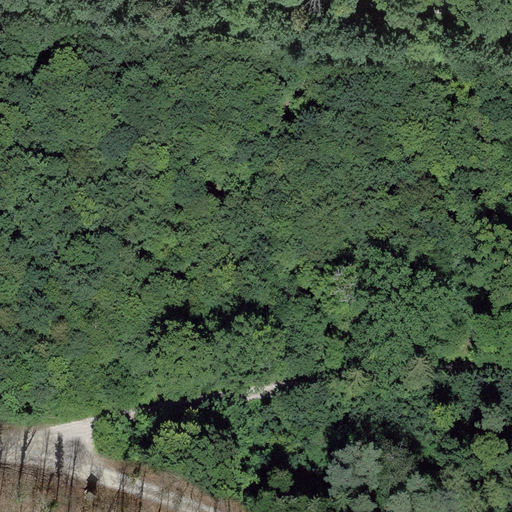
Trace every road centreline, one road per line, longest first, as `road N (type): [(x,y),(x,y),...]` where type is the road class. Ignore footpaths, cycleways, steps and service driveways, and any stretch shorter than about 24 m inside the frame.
road 1 (track): [(511,371),(374,378),(143,414),(23,448)]
road 2 (track): [(0,447),(210,511)]
road 3 (track): [(352,0),(438,15),(511,7)]
